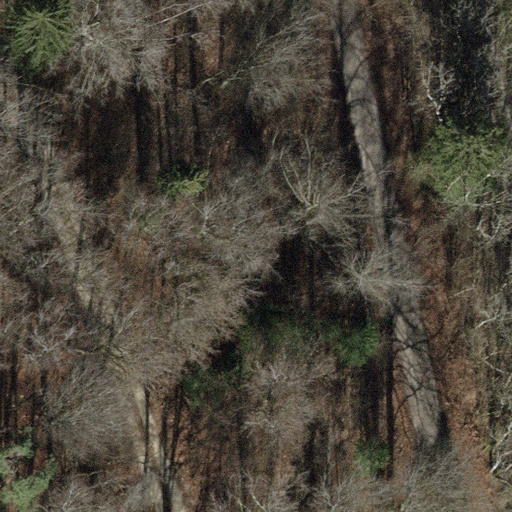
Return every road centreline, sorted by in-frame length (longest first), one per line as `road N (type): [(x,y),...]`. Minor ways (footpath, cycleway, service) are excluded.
road 1 (unclassified): [(467,511),(351,0)]
road 2 (track): [(182,511),(0,59)]
road 3 (track): [(511,149),(472,0)]
